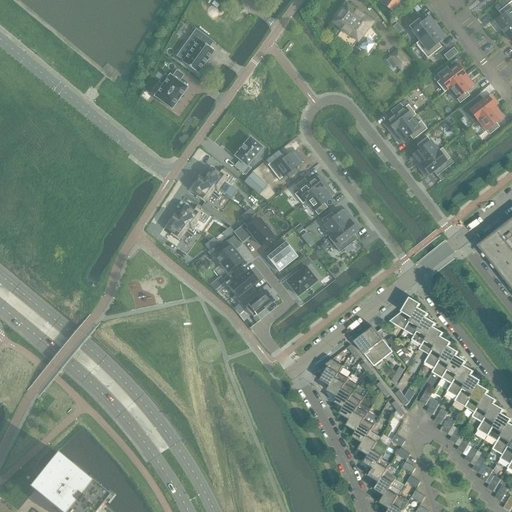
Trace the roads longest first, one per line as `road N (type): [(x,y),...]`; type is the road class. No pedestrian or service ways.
road 1 (residential): [(457,241),(347,103),(317,106),(308,135),(416,274)]
road 2 (secondary): [(213,511),(139,397),(0,274)]
road 3 (secondary): [(0,307),(106,399),(166,472),(187,511)]
road 4 (residential): [(503,511),(419,414),(413,419),(435,511)]
road 5 (residential): [(173,173),(155,167),(0,39)]
road 6 (residential): [(173,173),(299,0)]
road 7 (residential): [(296,370),(259,327),(290,303),(245,246)]
road 8 (residential): [(364,511),(296,370)]
road 9 (residential): [(416,274),(511,397)]
road 10 (residential): [(296,370),(416,274)]
road 11 (residential): [(447,0),(442,10),(511,99)]
